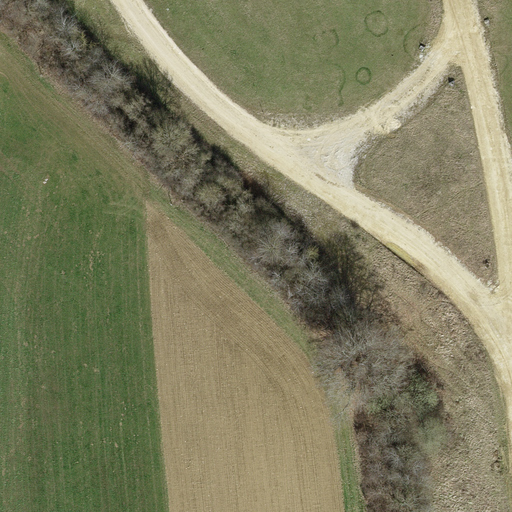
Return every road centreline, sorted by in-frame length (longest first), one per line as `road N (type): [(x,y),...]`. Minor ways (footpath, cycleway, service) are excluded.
road 1 (track): [(511,363),(460,284),(289,158)]
road 2 (track): [(511,257),(460,0)]
road 3 (track): [(289,158),(399,106),(441,60),(464,15)]
road 4 (track): [(127,0),(175,70),(289,158)]
